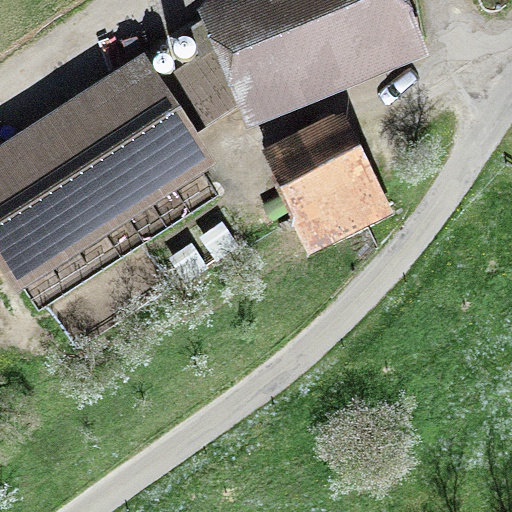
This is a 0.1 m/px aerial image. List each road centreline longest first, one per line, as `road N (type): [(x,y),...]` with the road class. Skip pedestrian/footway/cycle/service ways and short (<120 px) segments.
road 1 (unclassified): [(81,511),(296,356),(353,304),(407,247),(511,97)]
road 2 (track): [(0,96),(148,0)]
road 3 (track): [(440,0),(474,148)]
